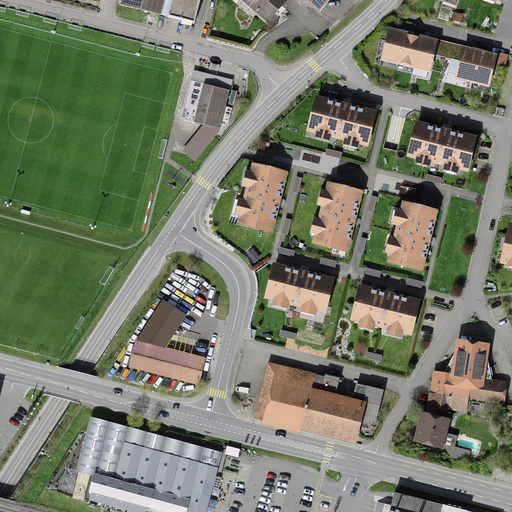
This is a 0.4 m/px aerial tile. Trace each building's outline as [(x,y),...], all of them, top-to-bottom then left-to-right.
[(122,0),(121,6),(159,16),(162,0),(122,0)] [(162,0),(159,16),(193,25),(199,0),(162,0)] [(288,0),(238,0),(268,25),(288,0)] [(303,0),(318,13),(329,0),(303,0)] [(398,63),(406,34),(392,30),(384,60),(398,63)] [(406,34),(398,63),(412,67),(420,37),(406,34)] [(420,37),(412,67),(411,74),(428,79),(434,55),(437,42),(420,37)] [(437,42),(434,55),(462,63),(466,49),(437,42)] [(471,81),(479,52),(466,49),(462,63),(459,78),(471,81)] [(479,52),(471,81),(488,86),(495,57),(479,52)] [(220,131),(229,92),(204,86),(195,125),(220,131)] [(368,144),(377,108),(316,93),(307,128),(315,130),(314,135),(330,139),(331,135),(343,138),(342,142),(358,146),(360,142),(368,144)] [(469,169),(478,133),(416,118),(407,154),(415,156),(414,160),(430,164),(431,160),(443,163),(442,167),(459,171),(460,167),(469,169)] [(327,148),(325,154),(340,158),(342,152),(327,148)] [(237,221),(273,230),(288,169),(252,160),(250,168),(246,167),(242,183),(246,184),(243,196),(239,195),(235,211),(239,212),(237,221)] [(427,173),(425,179),(441,183),(442,177),(427,173)] [(302,177),(296,175),(292,191),(298,192),(302,177)] [(312,239),(348,248),(363,188),(327,179),(325,187),(321,186),(317,202),(321,203),(318,215),(314,214),(310,231),(314,232),(312,239)] [(378,196),(372,195),(368,210),(374,211),(378,196)] [(387,259),(422,268),(438,208),(403,198),(401,207),(396,206),(392,222),(396,223),(393,235),(389,234),(385,249),(389,250),(387,259)] [(292,219),(286,217),(282,232),(288,234),(292,219)] [(511,226),(511,227),(503,261),(511,262),(511,226)] [(367,238),(361,236),(358,252),(364,253),(367,238)] [(280,246),(278,252),(293,256),(295,250),(280,246)] [(321,256),(320,262),(335,266),(337,261),(321,256)] [(326,312),(335,275),(273,260),(264,296),(273,298),(272,302),(288,306),(289,302),(301,305),(300,310),(317,314),(318,310),(326,312)] [(366,267),(365,272),(380,277),(381,271),(366,267)] [(408,277),(406,283),(421,287),(423,281),(408,277)] [(412,334),(421,297),(360,282),(351,318),(359,320),(358,324),(374,328),(375,324),(387,327),(386,331),(403,335),(403,332),(412,334)] [(281,329),(280,335),(295,339),(297,333),(281,329)] [(205,357),(134,338),(127,366),(198,384),(205,357)] [(487,346),(457,342),(452,373),(430,370),(425,406),(469,412),(470,402),(503,407),(507,380),(487,377),(487,346)] [(367,351),(365,357),(380,361),(382,355),(367,351)] [(323,382),(268,369),(257,412),(355,436),(360,418),(375,421),(383,391),(357,385),(355,394),(353,393),(348,397),(347,398),(335,395),(339,378),(325,374),(323,382)] [(451,417),(419,409),(411,442),(443,450),(451,417)] [(171,511),(185,511),(198,463),(180,458),(184,443),(91,418),(77,471),(96,476),(91,490),(171,511)] [(441,511),(443,505),(395,492),(391,505),(378,502),(375,511),(441,511)]
